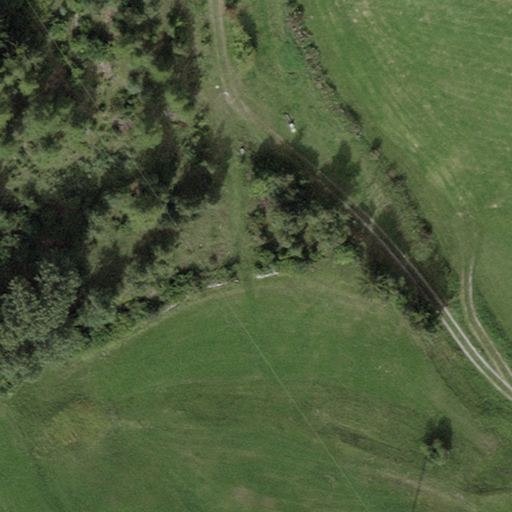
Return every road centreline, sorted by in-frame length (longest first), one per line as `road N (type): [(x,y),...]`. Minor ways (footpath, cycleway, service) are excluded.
road 1 (track): [(511,397),(493,384),(424,285),(339,194),(248,119),(223,78),(214,0)]
road 2 (track): [(339,194),(267,54),(257,0)]
